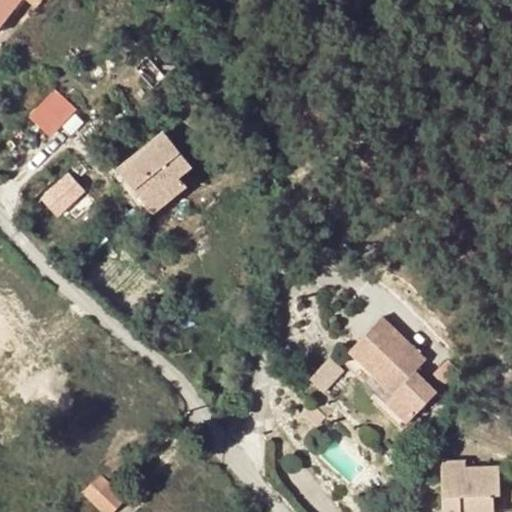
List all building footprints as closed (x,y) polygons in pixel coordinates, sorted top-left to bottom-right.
[(0,0),(0,23),(18,0),(0,0)] [(236,102),(226,128),(238,133),(247,105),(236,102)] [(163,133),(118,170),(144,201),(175,176),(189,164),(163,133)] [(144,201),(118,170),(108,178),(141,219),(184,185),(175,176),(144,201)] [(34,192),(50,210),(66,196),(50,177),(34,192)] [(66,196),(50,210),(60,222),(77,205),(73,200),(68,195),(66,196)] [(347,280),(352,296),(362,291),(356,275),(347,280)] [(350,351),(392,392),(410,374),(425,359),(381,319),(350,351)] [(310,378),(331,399),(346,383),(324,363),(310,378)] [(410,374),(392,392),(393,393),(385,402),(406,422),(433,395),(410,374)] [(440,462),(442,511),(493,511),(493,497),(497,490),(496,466),(462,467),(462,461),(440,462)] [(85,494),(103,511),(114,511),(127,499),(102,476),(85,494)]
